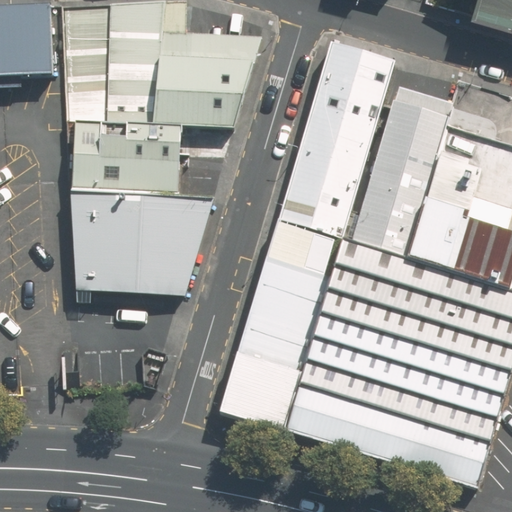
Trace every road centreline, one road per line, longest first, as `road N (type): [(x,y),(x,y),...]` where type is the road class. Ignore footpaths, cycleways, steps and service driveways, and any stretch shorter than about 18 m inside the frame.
road 1 (residential): [(171,483),(308,1)]
road 2 (residential): [(511,61),(308,1)]
road 3 (primary): [(171,483),(0,470)]
road 4 (primary): [(308,511),(171,483)]
